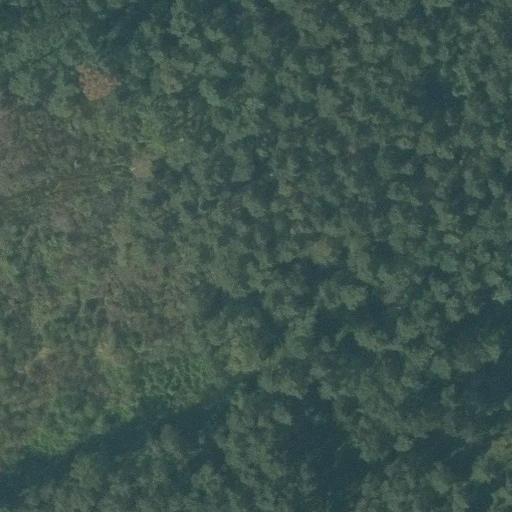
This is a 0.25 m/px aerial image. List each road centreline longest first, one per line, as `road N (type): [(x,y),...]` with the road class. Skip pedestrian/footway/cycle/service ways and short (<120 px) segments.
road 1 (track): [(511,264),(0,492)]
road 2 (track): [(0,216),(511,2)]
road 3 (track): [(0,49),(129,0)]
